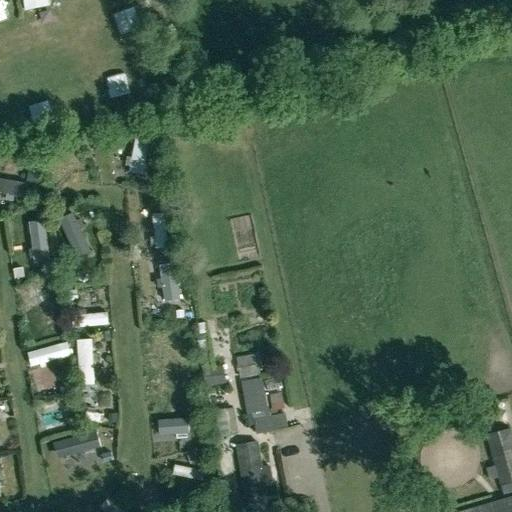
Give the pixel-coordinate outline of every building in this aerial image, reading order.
[(0,0),(0,22),(9,18),(0,0)] [(146,34),(135,6),(124,11),(135,39),(146,34)] [(114,68),(100,78),(112,96),(127,86),(114,68)] [(136,133),(129,171),(144,174),(150,136),(136,133)] [(24,180),(0,176),(0,192),(22,196),(24,180)] [(34,208),(9,219),(17,235),(42,224),(34,208)] [(149,211),(155,249),(168,247),(162,210),(149,211)] [(60,218),(76,256),(91,250),(74,211),(60,218)] [(167,300),(180,297),(174,263),(161,265),(167,300)] [(14,268),(15,278),(24,277),(22,267),(14,268)] [(72,312),(73,327),(108,326),(107,310),(72,312)] [(54,339),(51,312),(37,314),(40,341),(54,339)] [(76,338),(80,385),(94,384),(90,336),(76,338)] [(67,341),(28,351),(32,367),(71,357),(67,341)] [(256,354),(236,358),(240,379),(260,375),(256,354)] [(205,386),(226,383),(223,365),(202,369),(205,386)] [(273,432),(263,378),(241,382),(248,425),(254,425),(255,435),(273,432)] [(84,406),(82,418),(103,422),(105,410),(84,406)] [(48,440),(67,433),(59,410),(40,417),(48,440)] [(212,416),(215,435),(236,432),(233,413),(212,416)] [(118,422),(117,414),(108,414),(109,422),(118,422)] [(158,417),(159,434),(188,434),(188,416),(158,417)] [(94,431),(53,441),(56,456),(97,446),(94,431)] [(269,466),(261,467),(257,442),(236,446),(246,498),(266,494),(265,487),(272,485),(269,466)] [(511,481),(511,448),(491,454),(500,485),(511,481)] [(206,471),(173,464),(171,473),(204,481),(206,471)] [(511,511),(511,497),(460,511),(511,511)]
